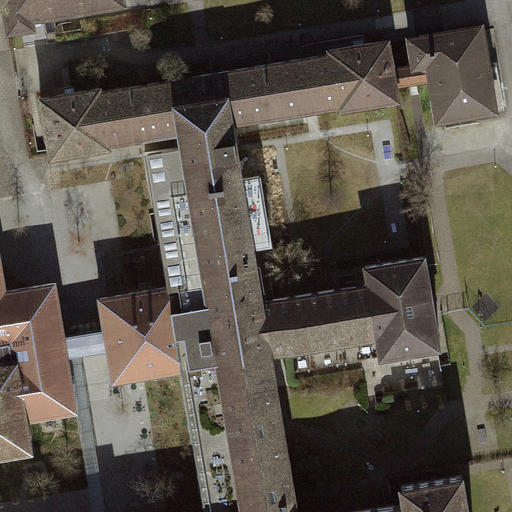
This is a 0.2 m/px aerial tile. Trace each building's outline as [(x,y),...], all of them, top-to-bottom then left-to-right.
[(0,0),(0,6),(1,6),(5,32),(34,28),(32,18),(143,1),(142,0),(0,0)] [(398,85),(428,80),(436,123),(498,113),(483,20),(404,33),(409,62),(394,64),(398,85)] [(110,149),(110,144),(174,134),(233,124),(336,107),(337,110),(400,99),(398,85),(394,64),(389,35),(326,45),(326,49),(100,86),(99,84),(36,95),(47,159),(110,149)] [(166,282),(171,311),(261,296),(252,247),(272,243),(260,174),(242,177),(233,124),(174,134),(176,145),(143,151),(166,282)] [(271,352),(374,335),(377,356),(437,346),(439,346),(423,250),(361,260),(364,279),(261,296),(271,352)] [(53,277),(5,285),(0,256),(0,452),(32,448),(27,417),(75,410),(66,357),(104,351),(100,327),(63,334),(62,329),(53,277)] [(109,383),(181,372),(171,311),(166,282),(94,293),(100,327),(104,351),(109,383)] [(298,511),(271,352),(261,296),(171,311),(181,372),(205,511),(298,511)] [(468,511),(461,469),(396,480),(400,500),(391,501),(324,511),(468,511)]
